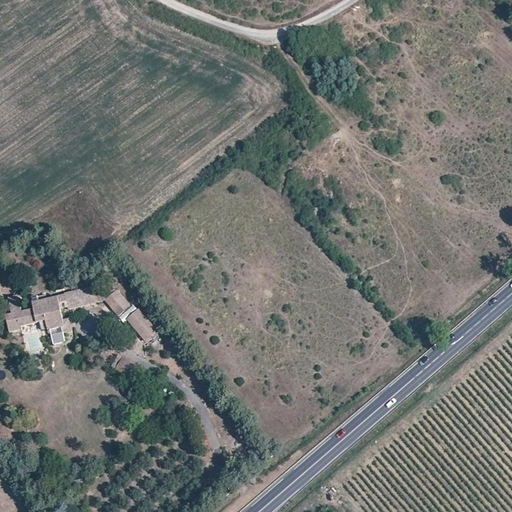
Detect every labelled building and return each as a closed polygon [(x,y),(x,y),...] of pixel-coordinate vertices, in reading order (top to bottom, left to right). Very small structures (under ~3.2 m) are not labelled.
[(122,277),(113,263),(101,272),(111,286),(122,277)] [(66,293),(66,294),(69,306),(70,309),(99,302),(95,286),(66,293)] [(131,306),(117,289),(104,300),(118,317),(131,306)] [(69,306),(66,294),(59,296),(61,308),(69,306)] [(61,308),(59,296),(34,301),(35,308),(22,310),(19,295),(9,297),(12,314),(6,315),(10,332),(23,330),(22,326),(41,322),(43,329),(49,328),(50,331),(51,331),(55,341),(62,341),(65,338),(63,327),(65,327),(63,318),(61,308)] [(158,331),(138,308),(125,319),(145,342),(158,331)] [(115,369),(128,376),(135,362),(122,356),(115,369)]
